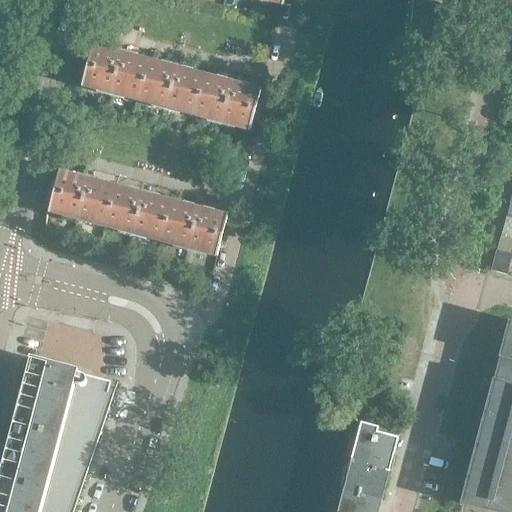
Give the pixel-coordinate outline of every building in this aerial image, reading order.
[(138,100),(148,63),(124,56),(125,55),(116,52),(116,54),(92,48),(90,55),(84,55),(79,75),(84,78),(82,86),(138,100)] [(193,115),(203,77),(180,71),(180,69),(172,67),(171,69),(148,63),(138,100),(193,115)] [(258,123),(263,102),(258,99),(260,92),(235,86),(236,84),(227,82),(227,83),(203,77),(193,115),(250,130),(252,122),(258,123)] [(105,226),(115,188),(91,182),(92,181),(83,178),(83,180),(58,174),(57,181),(51,181),(45,201),(51,204),(49,211),(105,226)] [(160,241),(170,203),(147,197),(147,195),(139,193),(138,195),(115,188),(105,226),(160,241)] [(224,249),(230,228),(225,225),(227,218),(202,211),(203,210),(194,207),(194,209),(170,203),(160,241),(217,256),(219,248),(224,249)] [(511,241),(511,219),(506,217),(500,238),(511,241)] [(507,275),(511,255),(511,254),(496,250),(491,271),(507,275)] [(493,511),(511,511),(511,324),(509,323),(461,504),(464,505),(464,504),(493,511)] [(73,511),(117,384),(78,374),(78,373),(31,361),(0,477),(0,511),(73,511)] [(389,472),(398,438),(376,433),(377,428),(360,423),(350,462),(389,472)] [(378,511),(389,472),(350,462),(336,511),(378,511)]
